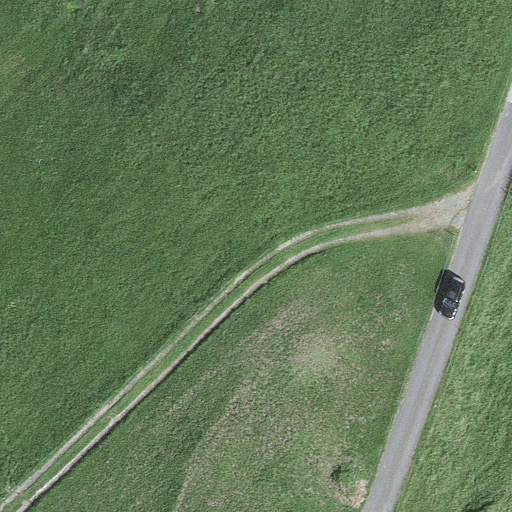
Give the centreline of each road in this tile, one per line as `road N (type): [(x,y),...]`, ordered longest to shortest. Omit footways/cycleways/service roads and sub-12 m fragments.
road 1 (track): [(488,206),(295,246),(1,511)]
road 2 (unclassified): [(380,511),(511,134)]
